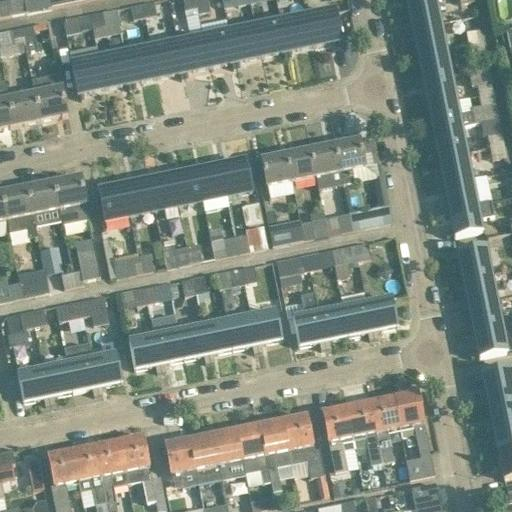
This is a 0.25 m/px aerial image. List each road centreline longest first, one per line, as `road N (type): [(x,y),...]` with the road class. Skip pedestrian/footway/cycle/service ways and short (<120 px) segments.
road 1 (residential): [(0,441),(439,351)]
road 2 (residential): [(0,170),(389,96)]
road 3 (residential): [(439,351),(389,96)]
road 4 (residential): [(471,511),(439,351)]
